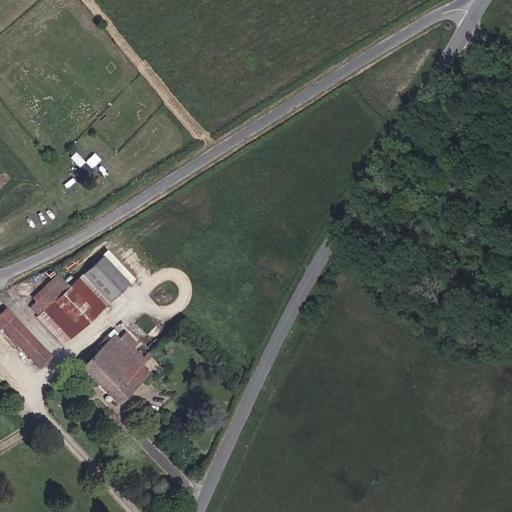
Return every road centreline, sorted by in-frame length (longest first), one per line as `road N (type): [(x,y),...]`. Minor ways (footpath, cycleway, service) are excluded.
road 1 (tertiary): [(463,32),(292,310),(198,511)]
road 2 (unclassified): [(0,274),(88,232),(443,13),(473,13)]
road 3 (unknown): [(0,278),(63,348),(41,387),(42,404),(141,511)]
